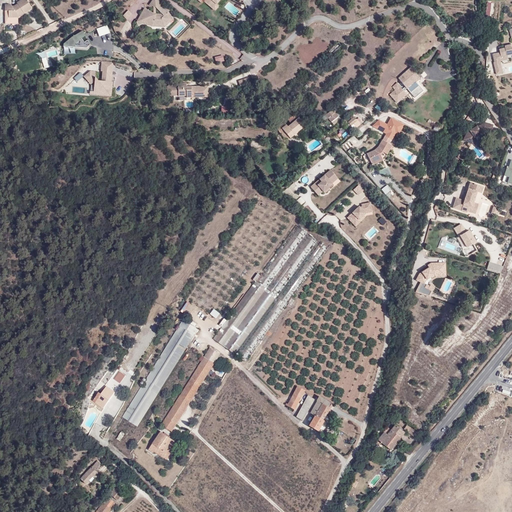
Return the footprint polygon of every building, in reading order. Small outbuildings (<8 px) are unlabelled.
[(13,6),(11,5),(6,5),(5,11),(9,11),(9,17),(18,17),(33,8),(27,0),(22,0),(18,3),(18,4),(15,6),(13,6)] [(155,0),(154,6),(154,13),(156,14),(157,14),(156,6),(160,10),(165,5),(159,0),(155,0)] [(215,11),(219,7),(216,5),(214,3),(210,8),(215,11)] [(156,14),(154,13),(152,12),(149,25),(150,22),(155,24),(165,24),(171,18),(167,13),(169,12),(170,10),(165,5),(160,10),(163,14),(163,15),(157,14),(156,14)] [(145,8),(137,22),(144,24),(141,20),(147,9),(145,8)] [(144,24),(149,25),(152,12),(147,9),(141,20),(144,24)] [(128,11),(123,16),(126,19),(131,14),(128,11)] [(172,20),(171,15),(169,12),(167,13),(171,18),(165,24),(155,24),(150,22),(149,25),(153,26),(166,27),(172,20)] [(109,32),(107,25),(97,29),(99,36),(109,32)] [(66,55),(75,51),(74,50),(90,43),(88,39),(83,41),(81,36),(85,35),(84,31),(60,41),(66,55)] [(511,46),(506,48),(500,49),(501,52),(494,54),(496,63),(509,59),(508,55),(511,54),(511,46)] [(43,68),(52,66),(50,57),(58,55),(56,48),(39,52),(43,68)] [(103,72),(102,82),(96,82),(95,94),(91,93),(91,96),(112,98),(113,84),(112,83),(114,64),(103,63),(102,72),(103,72)] [(414,90),(419,85),(416,82),(415,80),(419,76),(411,67),(398,78),(402,83),(394,90),(398,95),(410,85),(414,90)] [(73,77),(77,81),(83,76),(80,72),(73,77)] [(84,78),(91,86),(96,82),(96,73),(91,72),(84,78)] [(119,76),(116,81),(126,88),(131,80),(125,76),(123,78),(119,76)] [(248,77),(238,81),(240,86),(246,84),(250,81),(248,77)] [(307,90),(314,83),(311,79),(306,83),(307,84),(304,86),(307,90)] [(486,83),(493,95),(498,93),(491,79),(486,83)] [(186,96),(186,98),(208,98),(208,87),(188,87),(188,84),(178,84),(178,87),(167,87),(168,96),(178,96),(178,97),(186,96)] [(332,109),(326,115),(331,122),(338,116),(332,109)] [(292,119),(294,122),(298,118),(293,112),(286,118),(289,122),(292,119)] [(350,118),(351,119),(348,122),(350,125),(351,125),(357,120),(357,119),(359,117),(357,114),(354,116),(353,115),(350,118)] [(339,115),(338,116),(331,122),(330,123),(332,125),(341,118),(339,115)] [(290,138),(305,125),(298,118),(294,122),(288,126),(283,121),(275,127),(286,140),(289,137),(290,138)] [(391,139),(392,136),(394,136),(396,132),(399,134),(403,125),(391,118),(387,125),(379,121),(373,127),(386,134),(383,140),(382,140),(378,147),(375,150),(367,154),(372,164),(383,160),(380,155),(380,154),(382,151),(383,152),(387,154),(392,145),(389,143),(391,139)] [(354,129),(360,124),(357,120),(351,125),(354,129)] [(493,125),(484,123),(483,124),(488,131),(492,132),(493,125)] [(475,138),(486,131),(488,131),(483,124),(478,127),(477,126),(470,131),(469,130),(464,140),(472,144),(474,139),(475,138)] [(343,128),(338,130),(342,137),(347,134),(343,128)] [(354,145),(358,142),(354,137),(350,139),(354,145)] [(331,161),(334,158),(329,153),(324,158),(332,166),(334,165),(331,161)] [(511,159),(509,158),(502,181),(511,183),(511,159)] [(330,170),(311,187),(315,192),(320,187),(323,191),(325,193),(329,189),(328,188),(333,184),(332,183),(337,178),(330,170)] [(381,189),(385,194),(391,189),(387,184),(381,189)] [(470,184),(467,193),(466,193),(474,204),(474,203),(478,192),(482,193),(484,187),(474,184),(474,185),(470,184)] [(289,199),(297,193),(291,185),(282,192),(287,197),(289,199)] [(358,195),(363,191),(358,185),(353,190),(358,195)] [(453,208),(467,213),(468,211),(469,207),(472,208),(474,204),(466,193),(463,200),(465,200),(465,201),(457,199),(453,208)] [(362,205),(362,207),(361,208),(359,210),(357,208),(348,218),(353,224),(359,219),(359,220),(365,215),(366,214),(373,212),(371,203),(362,205)] [(468,211),(476,214),(477,209),(475,206),(474,204),(472,208),(469,207),(468,211)] [(355,227),(367,216),(365,215),(359,220),(359,219),(353,224),(355,227)] [(467,248),(476,242),(469,230),(466,232),(462,224),(454,228),(459,236),(460,236),(467,248)] [(246,363),(329,249),(297,226),(214,339),(246,363)] [(445,272),(445,265),(445,263),(431,263),(433,267),(431,269),(430,267),(420,274),(416,280),(424,284),(426,280),(430,277),(435,273),(441,274),(441,272),(443,272),(445,272)] [(500,273),(501,267),(489,263),(487,269),(500,273)] [(450,295),(454,281),(445,277),(440,291),(450,295)] [(166,381),(198,330),(195,327),(183,320),(123,417),(138,426),(166,381)] [(173,431),(220,354),(210,348),(162,425),(173,431)] [(109,365),(118,353),(115,351),(107,363),(109,365)] [(121,384),(126,376),(121,372),(115,380),(121,384)] [(115,393),(108,387),(104,395),(98,405),(102,407),(107,401),(109,402),(115,393)] [(305,391),(304,390),(298,387),(287,406),(295,410),(305,391)] [(98,405),(104,395),(99,393),(94,401),(98,405)] [(324,420),(332,407),(319,399),(317,401),(309,396),(297,417),(303,421),(308,412),(316,416),(310,426),(317,431),(324,420)] [(319,399),(332,407),(333,405),(320,397),(319,399)] [(102,412),(109,402),(107,401),(102,407),(100,411),(102,412)] [(328,423),(324,420),(317,431),(322,433),(328,423)] [(392,422),(384,432),(387,434),(395,425),(392,422)] [(387,434),(384,432),(382,430),(376,438),(378,439),(376,442),(378,444),(380,442),(390,450),(405,432),(395,425),(387,434)] [(418,440),(422,435),(417,431),(413,436),(418,440)] [(164,458),(175,442),(161,432),(149,449),(153,452),(154,451),(164,458)] [(178,443),(175,442),(164,458),(167,459),(178,443)] [(101,466),(97,463),(81,479),(85,484),(92,477),(97,473),(96,472),(101,466)] [(427,485),(422,490),(427,495),(432,489),(427,485)] [(117,502),(123,494),(116,488),(95,511),(108,511),(111,509),(110,508),(115,501),(117,502)]
